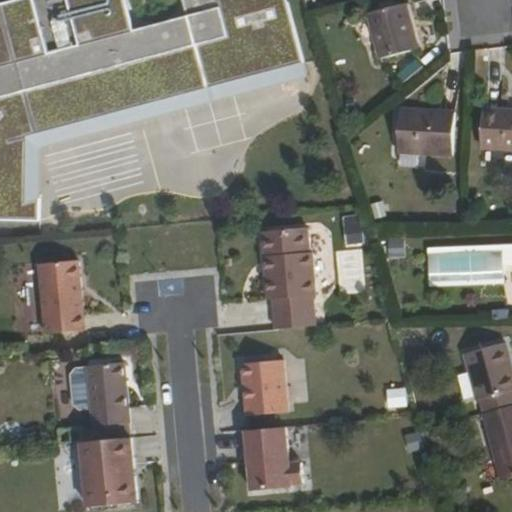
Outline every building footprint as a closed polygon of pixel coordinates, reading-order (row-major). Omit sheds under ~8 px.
[(287,0),(29,0),(0,8),(0,214),(37,215),(37,202),(22,202),(23,142),(305,65),(287,0)] [(383,9),(397,5),(395,0),(382,3),(383,9)] [(413,1),(397,5),(383,9),(368,13),(379,58),(417,48),(410,19),(417,17),(413,1)] [(194,151),(218,148),(212,104),(188,107),(194,151)] [(511,147),(511,108),(484,107),(482,147),(511,147)] [(453,154),(455,111),(400,108),(398,151),(453,154)] [(273,297),(275,327),(315,323),(313,293),(315,292),(311,250),(309,250),(307,225),(263,229),(265,255),(267,255),(269,271),(266,271),(268,297),(273,297)] [(45,332),(85,328),(84,311),(79,259),(39,262),(45,332)] [(506,340),(500,341),(505,358),(510,356),(506,340)] [(485,411),(511,403),(511,363),(510,356),(505,358),(500,341),(465,353),(478,398),(481,396),(485,411)] [(289,409),(284,357),(243,361),(247,398),(248,413),(289,409)] [(129,404),(125,360),(88,363),(88,366),(76,367),(71,373),(74,402),(80,407),(92,406),(94,424),(131,421),(129,404)] [(384,387),(385,408),(408,407),(407,386),(384,387)] [(511,403),(485,411),(482,412),(501,478),(511,474),(511,403)] [(249,428),(247,428),(249,452),(252,488),(292,484),(292,482),(304,481),(302,460),(289,462),(287,425),(249,428)] [(410,453),(425,449),(421,432),(406,435),(410,453)] [(133,463),(131,435),(81,440),(87,504),(137,499),(133,463)]
